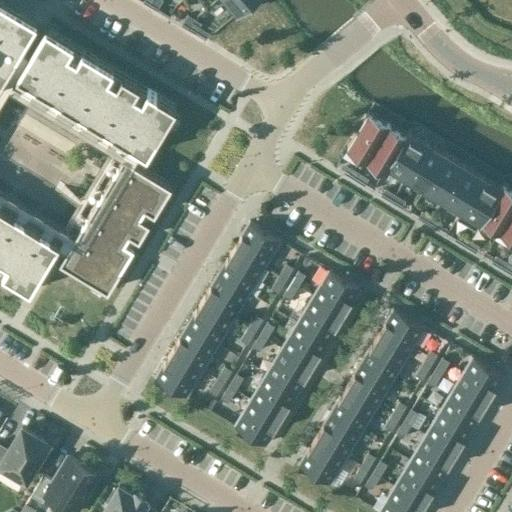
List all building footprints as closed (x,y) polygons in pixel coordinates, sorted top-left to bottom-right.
[(0,0),(0,83),(37,22),(0,0)] [(153,0),(150,5),(157,9),(162,0),(153,0)] [(226,0),(237,12),(251,0),(226,0)] [(188,14),(182,24),(189,28),(195,18),(188,14)] [(189,28),(196,33),(202,22),(195,18),(189,28)] [(176,106),(46,27),(16,75),(147,154),(176,106)] [(369,110),(348,146),(367,158),(389,122),(369,110)] [(406,132),(389,122),(367,158),(385,169),(409,129),(408,129),(406,132)] [(428,141),(409,129),(385,169),(386,169),(388,166),(406,177),(428,141)] [(446,152),(428,141),(406,177),(424,188),(446,152)] [(464,163),(446,152),(424,188),(443,199),(464,163)] [(123,155),(60,260),(108,289),(172,184),(123,155)] [(483,174),(464,163),(443,199),(461,210),(483,174)] [(357,173),(347,167),(344,172),(354,178),(357,173)] [(368,179),(357,173),(354,178),(365,184),(368,179)] [(480,221),(504,182),(503,181),(501,185),(483,174),(461,210),(458,215),(476,227),(480,221)] [(511,187),(504,182),(480,221),(480,222),(483,218),(500,229),(511,209),(511,187)] [(394,195),(384,189),(381,194),(391,201),(394,195)] [(405,202),(394,195),(391,201),(402,207),(405,202)] [(60,241),(0,204),(0,270),(30,289),(60,241)] [(511,209),(500,229),(511,236),(511,209)] [(431,218),(421,212),(418,217),(428,223),(431,218)] [(442,224),(431,218),(428,223),(439,229),(442,224)] [(279,241),(248,223),(234,247),(264,266),(279,241)] [(468,240),(458,234),(455,239),(465,245),(468,240)] [(476,251),(479,246),(468,240),(465,245),(476,251)] [(264,266),(234,247),(218,273),(249,291),(264,266)] [(505,262),(495,256),(492,261),(502,268),(505,262)] [(294,266),(287,262),(279,274),(286,279),(294,266)] [(511,266),(505,262),(502,268),(511,273),(511,266)] [(306,273),(299,269),(291,282),(298,286),(306,273)] [(358,289),(328,270),(313,295),(343,313),(358,289)] [(249,291),(218,273),(203,299),(233,317),(249,291)] [(286,279),(279,274),(271,287),(278,291),(286,279)] [(298,286),(291,282),(283,294),(290,299),(298,286)] [(343,313),(313,295),(297,321),(328,339),(343,313)] [(233,317),(203,299),(187,324),(218,343),(233,317)] [(423,328),(392,309),(378,334),(408,352),(423,328)] [(262,318),(256,313),(248,325),(255,330),(262,318)] [(274,325),(268,321),(260,333),(267,337),(274,325)] [(328,339),(297,321),(282,346),(312,365),(328,339)] [(218,343),(187,324),(172,350),(202,369),(218,343)] [(255,330),(248,325),(241,338),(247,343),(255,330)] [(267,337),(260,333),(252,345),(259,350),(267,337)] [(408,352),(378,334),(362,359),(393,378),(408,352)] [(312,365),(282,346),(266,372),(297,390),(312,365)] [(438,353),(431,349),(423,361),(431,366),(438,353)] [(202,369),(172,350),(156,377),(186,395),(202,369)] [(450,360),(442,356),(435,368),(443,373),(450,360)] [(502,375),(472,357),(457,381),(487,400),(502,375)] [(393,378),(362,359),(347,385),(377,403),(393,378)] [(431,366),(423,361),(415,374),(423,378),(431,366)] [(231,369),(224,365),(217,377),(224,381),(231,369)] [(435,386),(443,373),(435,368),(427,381),(435,386)] [(229,384),(236,388),(243,376),(236,372),(229,384)] [(297,390),(266,372),(251,398),(282,416),(297,390)] [(224,381),(217,377),(209,390),(217,394),(224,381)] [(487,400),(457,381),(441,407),(472,425),(487,400)] [(236,388),(229,384),(221,397),(228,401),(236,388)] [(377,403),(347,385),(331,411),(362,429),(377,403)] [(251,398),(235,425),(265,443),(282,416),(251,398)] [(407,404),(400,400),(392,413),(400,417),(407,404)] [(419,412),(411,407),(404,420),(412,424),(419,412)] [(472,425),(441,407),(426,433),(456,451),(472,425)] [(362,429),(331,411),(316,437),(346,455),(362,429)] [(400,417),(392,413),(384,425),(391,429),(400,417)] [(412,424),(404,420),(396,432),(404,437),(412,424)] [(0,442),(0,465),(1,463),(26,478),(48,442),(22,426),(9,448),(0,442)] [(456,451),(426,433),(410,458),(441,477),(456,451)] [(346,455),(316,437),(300,464),(330,482),(346,455)] [(376,456),(369,451),(361,464),(369,469),(376,456)] [(53,480),(43,474),(30,495),(42,501),(45,496),(71,511),(73,511),(97,472),(68,455),(53,480)] [(441,477),(410,458),(395,484),(426,502),(441,477)] [(388,463),(381,459),(373,471),(381,476),(388,463)] [(369,469),(361,464),(353,477),(361,481),(369,469)] [(380,475),(373,471),(365,484),(373,488),(380,475)] [(419,511),(426,502),(395,484),(379,511),(380,511),(419,511)] [(109,501),(102,511),(138,511),(145,501),(142,500),(144,496),(135,491),(133,494),(118,485),(116,489),(113,488),(106,500),(109,501)] [(261,503),(277,511),(281,503),(265,495),(261,503)]
